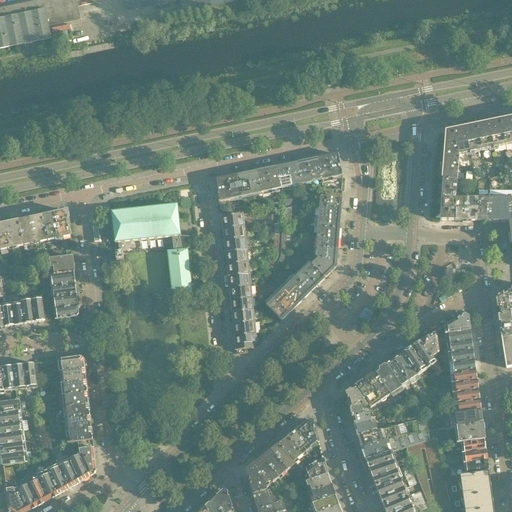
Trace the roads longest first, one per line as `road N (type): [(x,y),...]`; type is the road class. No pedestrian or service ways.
road 1 (secondary): [(372,100),(0,178)]
road 2 (secondary): [(0,191),(301,128)]
road 3 (residential): [(239,392),(223,373),(200,169)]
road 4 (residential): [(239,392),(131,499)]
road 5 (residential): [(92,337),(81,193)]
road 6 (residential): [(116,476),(92,337)]
road 7 (residential): [(363,511),(320,383)]
road 8 (residential): [(332,300),(239,392)]
road 9 (residential): [(365,342),(394,340),(479,292)]
road 10 (residential): [(408,232),(410,107)]
road 11 (residential): [(510,511),(494,388)]
road 12 (residential): [(226,460),(320,383)]
road 13 (residential): [(81,193),(200,169)]
road 14 (residential): [(365,342),(396,295),(408,232)]
